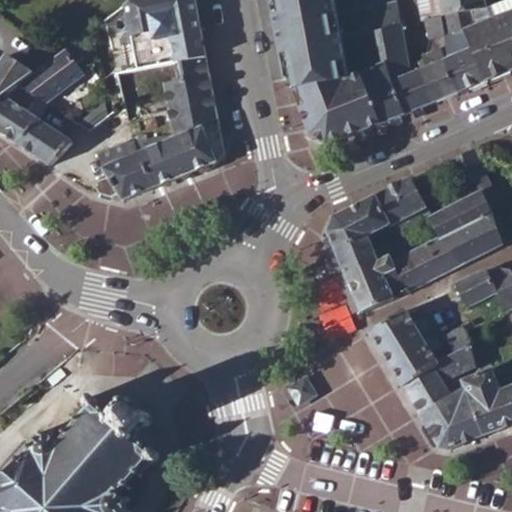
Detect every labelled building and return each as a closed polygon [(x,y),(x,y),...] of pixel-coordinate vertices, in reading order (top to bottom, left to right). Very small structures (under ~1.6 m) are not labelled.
[(103,19),(115,70),(177,61),(203,57),(200,39),(192,0),(129,0),(113,12),(103,19)] [(332,0),(268,0),(283,80),(286,79),(307,126),(311,136),(327,144),(383,122),(362,70),(346,75),(332,0)] [(431,102),(417,68),(406,72),(394,0),(393,0),(358,6),(362,30),(366,50),(369,66),(362,70),(383,122),(431,102)] [(415,0),(419,19),(426,18),(432,63),(444,59),(450,57),(446,33),(439,0),(415,0)] [(439,0),(446,33),(467,29),(462,16),(486,7),(484,0),(439,0)] [(489,21),(508,71),(511,69),(511,0),(504,0),(486,7),(489,21)] [(467,29),(485,81),(508,71),(489,21),(486,7),(462,16),(467,29)] [(444,59),(455,92),(485,81),(467,29),(446,33),(450,57),(444,59)] [(17,83),(46,102),(83,75),(75,62),(82,57),(80,54),(71,43),(66,46),(52,56),(31,72),(17,83)] [(0,95),(3,94),(17,83),(31,72),(6,54),(0,63),(0,95)] [(170,133),(131,139),(136,151),(152,187),(215,162),(220,149),(203,57),(177,61),(180,79),(162,81),(170,133)] [(417,68),(431,102),(455,92),(444,59),(432,63),(417,68)] [(37,117),(3,94),(0,95),(0,132),(15,142),(37,117)] [(15,142),(48,164),(70,141),(71,141),(37,117),(15,142)] [(90,155),(99,167),(136,151),(131,139),(130,136),(90,153),(90,155)] [(343,161),(363,153),(359,144),(339,153),(343,161)] [(490,186),(474,150),(449,161),(457,181),(452,183),(459,201),(478,192),(490,186)] [(152,187),(136,151),(99,167),(105,178),(115,193),(120,200),(152,187)] [(389,225),(392,231),(404,225),(401,219),(425,206),(411,177),(374,195),(389,225)] [(110,195),(115,193),(105,178),(97,181),(96,189),(99,193),(110,195)] [(437,237),(488,213),(478,192),(428,216),(427,216),(437,237)] [(326,231),(342,269),(376,256),(369,235),(389,225),(374,195),(331,216),(326,231)] [(342,269),(359,311),(395,296),(503,244),(498,232),(488,213),(437,237),(403,254),(391,260),(388,256),(378,260),(376,256),(342,269)] [(466,307),(473,304),(496,293),(505,311),(511,307),(511,270),(507,269),(501,268),(492,268),(482,269),(476,272),(454,283),(466,307)] [(482,322),(505,311),(496,293),(473,304),(482,322)] [(401,385),(440,363),(434,353),(443,348),(434,334),(432,334),(427,328),(428,326),(415,304),(405,310),(404,309),(378,324),(368,331),(401,385)] [(462,325),(464,331),(473,327),(469,318),(460,323),(462,325)] [(442,335),(450,353),(467,345),(471,343),(464,331),(462,325),(456,328),(442,335)] [(511,333),(490,343),(498,361),(511,356),(511,333)] [(467,345),(470,365),(490,359),(483,347),(479,339),(471,343),(467,345)] [(401,385),(419,414),(451,393),(447,387),(454,382),(448,372),(470,365),(467,345),(450,353),(440,358),(443,361),(440,363),(401,385)] [(499,387),(511,382),(511,356),(498,361),(491,364),(491,366),(499,387)] [(463,385),(481,433),(511,421),(511,382),(499,387),(491,366),(461,377),(463,385)] [(302,381),(293,386),(298,395),(308,391),(302,381)] [(439,446),(448,448),(481,433),(463,385),(451,393),(419,414),(439,446)] [(0,511),(132,511),(134,511),(131,509),(130,500),(134,498),(133,494),(126,495),(120,490),(128,481),(130,483),(134,480),(132,477),(139,467),(143,470),(147,466),(146,464),(152,456),(154,458),(157,455),(161,455),(164,451),(163,447),(160,444),(157,444),(143,432),(155,418),(153,410),(134,393),(122,395),(113,407),(99,396),(100,392),(96,389),(93,391),(93,395),(86,401),(88,403),(82,410),(80,409),(77,413),(80,416),(71,426),(68,423),(65,426),(67,430),(60,439),(56,436),(56,428),(52,428),(50,432),(45,432),(41,427),(36,429),(38,435),(33,441),(28,439),(23,444),(26,447),(19,457),(16,454),(12,458),(14,461),(0,478),(0,511)]
